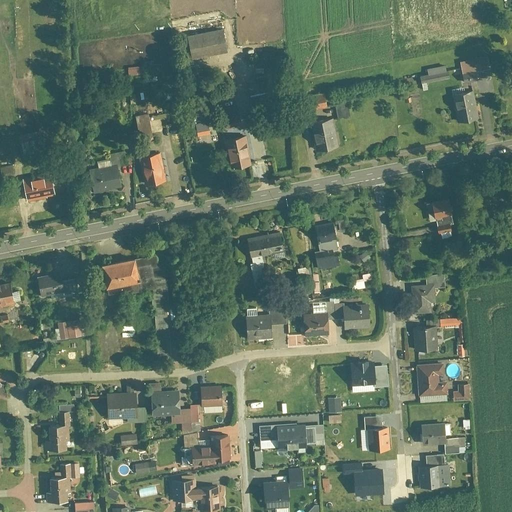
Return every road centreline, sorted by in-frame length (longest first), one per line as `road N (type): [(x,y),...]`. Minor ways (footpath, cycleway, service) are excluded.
road 1 (tertiary): [(376,173),(0,249)]
road 2 (residential): [(237,355),(186,374),(35,379),(23,386)]
road 3 (residential): [(376,173),(392,345)]
road 4 (residential): [(237,355),(248,511)]
road 5 (residential): [(392,345),(237,355)]
road 6 (tertiary): [(511,146),(376,173)]
